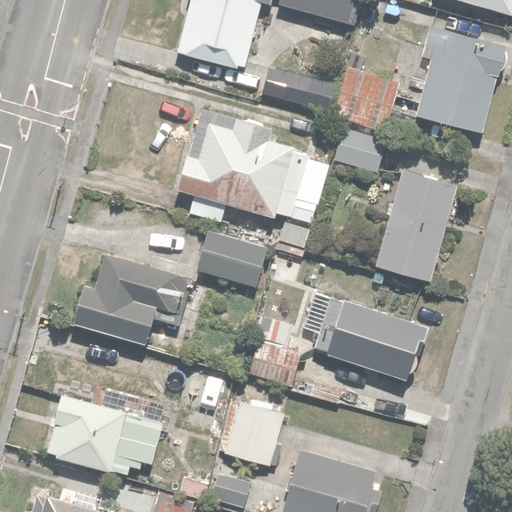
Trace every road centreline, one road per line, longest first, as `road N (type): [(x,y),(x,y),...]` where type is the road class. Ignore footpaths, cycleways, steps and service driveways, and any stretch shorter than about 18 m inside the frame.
road 1 (residential): [(511,292),(449,511)]
road 2 (residential): [(0,214),(61,0)]
